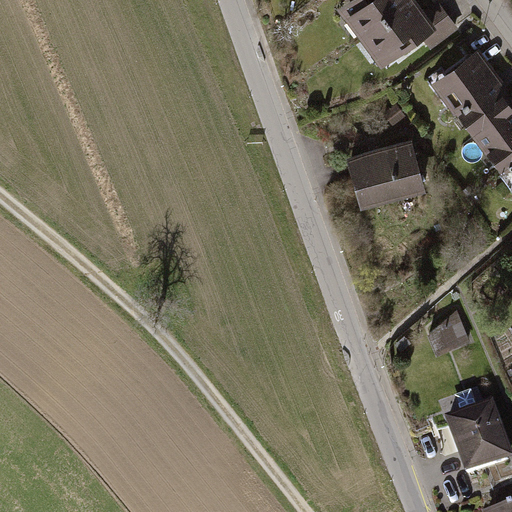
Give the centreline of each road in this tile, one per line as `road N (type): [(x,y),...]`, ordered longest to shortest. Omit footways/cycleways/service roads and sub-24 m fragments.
road 1 (residential): [(232,0),(416,511)]
road 2 (track): [(0,199),(160,341),(302,511)]
